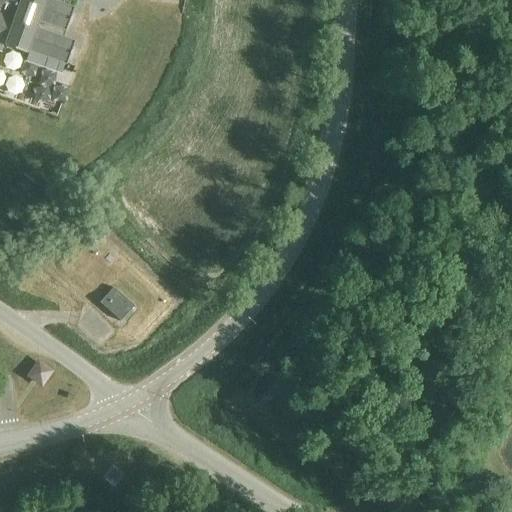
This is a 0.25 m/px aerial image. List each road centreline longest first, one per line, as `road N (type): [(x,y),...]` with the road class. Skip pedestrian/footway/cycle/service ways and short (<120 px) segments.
road 1 (unclassified): [(129,402),(237,326),(283,263),(330,153),(353,0)]
road 2 (unclassified): [(284,511),(129,402)]
road 3 (unclassified): [(129,402),(0,314)]
road 4 (unclassified): [(7,438),(129,402)]
